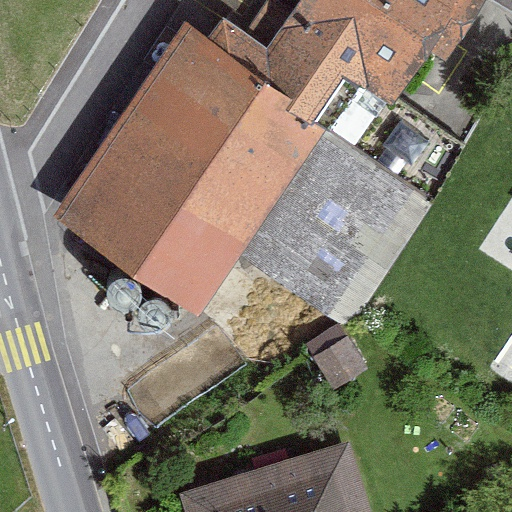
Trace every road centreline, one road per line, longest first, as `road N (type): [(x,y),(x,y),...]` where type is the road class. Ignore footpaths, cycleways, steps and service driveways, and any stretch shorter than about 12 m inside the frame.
road 1 (residential): [(149,0),(26,193),(0,207)]
road 2 (tertiary): [(73,511),(0,276)]
